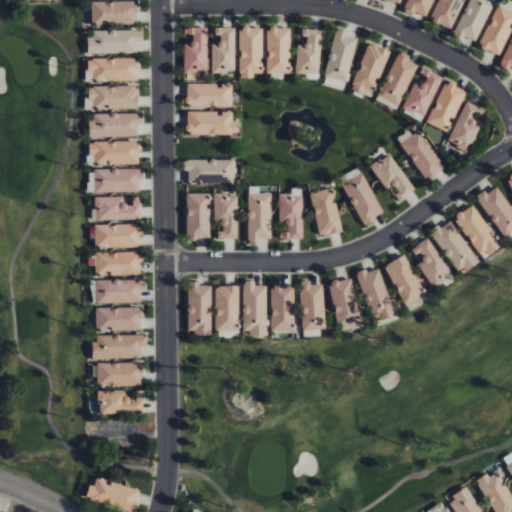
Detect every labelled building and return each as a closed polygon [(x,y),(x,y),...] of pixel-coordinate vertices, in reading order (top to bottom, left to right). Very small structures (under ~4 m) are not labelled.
[(426,17),(433,0),(407,0),(403,11),(413,16),(415,12),(426,17)] [(451,30),(464,0),(439,0),(430,20),(451,30)] [(469,0),(453,34),(474,43),(495,0),(493,0),(469,0)] [(136,24),(136,2),(92,1),(91,23),(136,24)] [(499,56),(511,27),(511,11),(497,5),(479,47),(499,56)] [(184,43),(183,73),(197,73),(197,70),(206,70),(207,27),(190,27),(190,43),(184,43)] [(235,73),(235,27),(215,27),(215,35),(219,36),(219,44),(211,44),(211,73),(235,73)] [(262,28),(239,28),(239,78),(253,78),(253,73),(262,73),(262,28)] [(266,28),(267,73),(289,73),(289,28),(266,28)] [(356,38),(346,36),(347,31),(335,28),(324,76),(346,82),(356,38)] [(319,72),(321,29),(302,29),(301,36),(306,36),(305,45),(297,44),(296,71),(319,72)] [(88,54),(137,54),(137,41),(142,41),(142,30),(88,30),(88,54)] [(511,38),(500,64),(511,69),(511,38)] [(351,88),(373,95),(389,51),(367,43),(351,88)] [(378,96),(399,105),(417,64),(406,60),(408,56),(397,51),(378,96)] [(137,81),(137,58),(89,59),(90,81),(137,81)] [(424,117),(442,77),(422,68),(419,74),(426,77),(423,85),(414,81),(403,107),(424,117)] [(426,123),(448,132),(466,90),(445,81),(426,123)] [(186,84),(186,107),(232,106),(232,84),(186,84)] [(137,108),(137,86),(88,86),(88,97),(84,97),(84,108),(107,108),(107,109),(137,108)] [(447,142),(468,152),(481,127),(474,123),(481,109),(466,102),(447,142)] [(186,112),(186,135),(237,134),(237,120),(232,120),(232,111),(219,112),(219,111),(186,112)] [(138,136),(137,124),(142,124),(142,113),(90,114),(90,137),(138,136)] [(399,139),(424,181),(444,170),(419,127),(399,139)] [(139,164),(138,142),(90,142),(90,163),(109,163),(109,164),(139,164)] [(385,189),(391,185),(401,200),(415,190),(389,153),(370,167),(385,189)] [(233,183),(233,159),(183,160),(184,172),(188,171),(188,183),(233,183)] [(344,182),(361,174),(359,167),(341,176),(344,182)] [(139,191),(138,179),(142,179),(142,168),(94,170),(94,193),(139,191)] [(344,182),(362,227),(377,221),(375,216),(381,214),(365,174),(344,182)] [(477,199),(504,237),(511,231),(511,207),(496,185),(477,199)] [(279,193),(279,220),(286,220),(287,232),(280,232),(280,239),(302,239),(301,188),(291,189),(292,193),(279,193)] [(342,232),(332,188),(310,193),(319,236),(342,232)] [(210,239),(209,193),(186,194),(187,239),(210,239)] [(271,193),(247,194),(248,244),(259,243),(259,239),(271,239),(271,193)] [(237,194),(214,194),(214,223),(222,223),(222,231),(218,231),(217,239),(237,239),(237,194)] [(124,197),(93,197),(93,219),(139,220),(139,197),(133,197),(133,205),(124,205),(124,197)] [(501,244),(471,205),(453,219),(483,258),(501,244)] [(467,271),(479,264),(452,219),(431,232),(456,272),(464,267),(467,271)] [(95,248),(140,247),(139,224),(94,225),(95,248)] [(423,261),(417,265),(435,289),(453,275),(426,239),(413,248),(423,261)] [(95,252),(95,275),(141,275),(141,252),(95,252)] [(425,294),(404,255),(384,266),(405,305),(425,294)] [(372,322),(395,315),(379,269),(367,273),(366,269),(356,273),(372,322)] [(337,328),(359,324),(352,278),(329,281),(337,328)] [(141,302),(140,291),(144,291),(144,279),(95,280),(95,303),(141,302)] [(267,286),(254,285),(254,281),(243,281),(242,334),(266,334),(267,286)] [(325,330),(323,284),(311,285),(311,281),(300,282),(302,331),(325,330)] [(212,286),(199,285),(199,282),(188,282),(187,334),(211,334),(212,286)] [(271,331),(292,331),(293,285),(272,285),(271,331)] [(216,331),(239,330),(238,286),(215,286),(216,331)] [(140,307),(95,308),(95,330),(141,330),(140,307)] [(93,359),(141,358),(141,346),(146,346),(146,335),(93,336),(93,359)] [(97,364),(97,387),(143,386),(142,363),(97,364)] [(99,414),(143,413),(143,391),(134,391),(134,397),(126,397),(126,391),(98,391),(99,414)] [(494,511),(511,511),(511,495),(506,485),(503,486),(495,471),(477,480),(494,511)] [(106,482),(106,480),(96,478),(94,486),(89,485),(85,499),(134,511),(139,490),(106,482)] [(449,495),(456,511),(481,511),(469,486),(449,495)]
